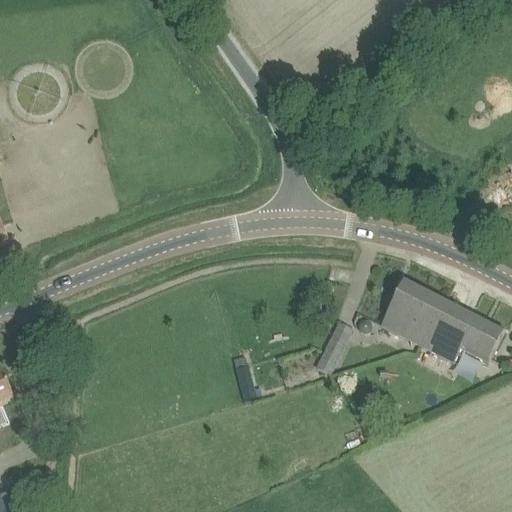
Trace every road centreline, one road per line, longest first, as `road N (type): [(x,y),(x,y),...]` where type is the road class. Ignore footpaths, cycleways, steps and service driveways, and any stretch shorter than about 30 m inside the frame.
road 1 (tertiary): [(0,312),(217,231),(294,221)]
road 2 (unclassified): [(294,221),(290,150),(277,118),(195,0)]
road 3 (tertiary): [(511,280),(377,225),(294,221)]
